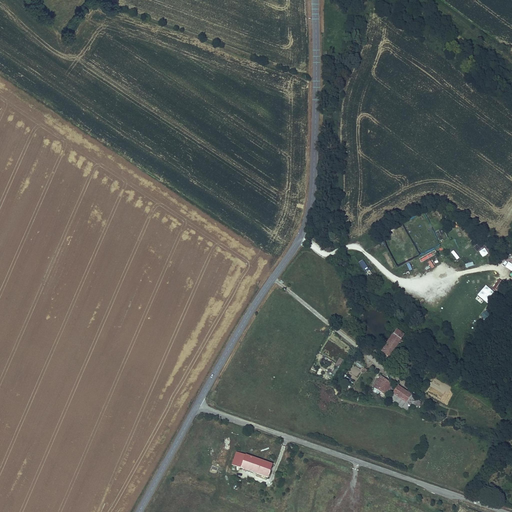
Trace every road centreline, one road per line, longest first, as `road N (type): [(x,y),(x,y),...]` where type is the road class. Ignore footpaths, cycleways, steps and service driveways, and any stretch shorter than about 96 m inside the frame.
road 1 (tertiary): [(315,0),(314,161),(305,226),(197,404)]
road 2 (unclassified): [(504,511),(197,404)]
road 3 (tertiary): [(197,404),(139,511)]
